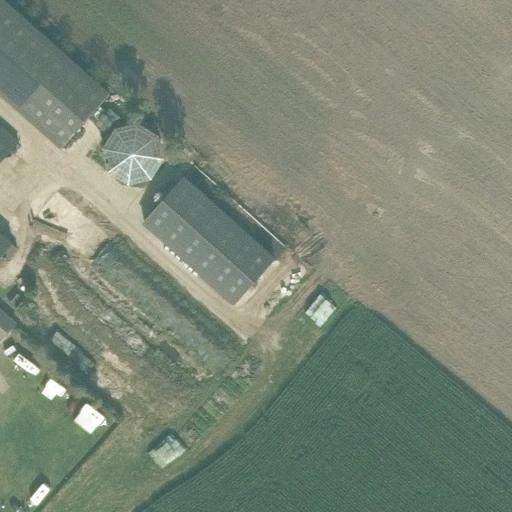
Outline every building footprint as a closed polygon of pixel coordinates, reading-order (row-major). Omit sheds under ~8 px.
[(0,0),(0,94),(61,149),(109,95),(1,0),(0,0)] [(151,172),(135,120),(102,130),(105,139),(95,142),(108,185),(151,172)] [(0,163),(18,143),(0,126),(0,163)] [(184,176),(142,223),(233,305),(275,258),(184,176)] [(0,259),(14,245),(0,232),(0,259)] [(0,342),(16,325),(0,309),(0,342)]
